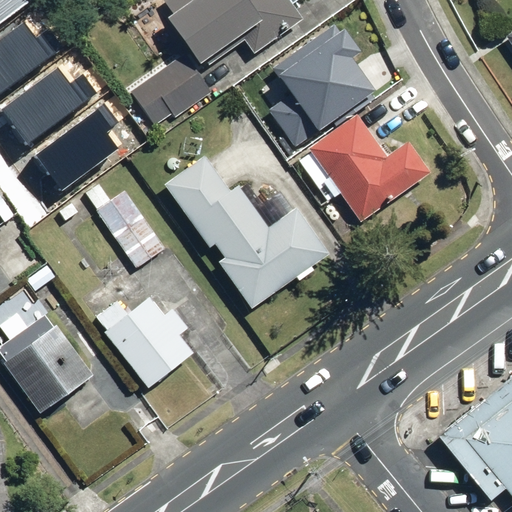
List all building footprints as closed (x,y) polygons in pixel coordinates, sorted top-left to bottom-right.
[(28,0),(0,0),(0,24),(30,1),(28,0)] [(171,14),(165,19),(201,70),(243,40),(254,55),(302,21),(291,6),(299,0),(163,0),(162,1),(171,14)] [(25,22),(0,41),(0,95),(63,47),(49,29),(37,38),(25,22)] [(339,23),(274,67),(293,94),(270,109),(296,146),(375,92),(351,57),(359,52),(339,23)] [(183,54),(130,92),(154,127),(171,115),(174,119),(211,93),(183,54)] [(57,69),(3,111),(29,145),(95,93),(82,76),(70,85),(57,69)] [(118,121),(105,105),(37,157),(62,189),(117,146),(105,131),(118,121)] [(354,116),(307,150),(310,153),(297,162),(326,203),(339,194),(360,223),(429,174),(407,143),(384,158),(354,116)] [(202,158),(162,186),(208,249),(213,245),(223,259),(216,263),(250,310),(326,256),(293,210),(266,228),(236,186),(227,193),(202,158)] [(125,191),(96,210),(136,269),(165,250),(125,191)] [(148,298),(103,333),(147,389),(192,354),(177,335),(186,328),(171,309),(162,316),(148,298)] [(0,355),(5,362),(1,364),(38,415),(92,375),(54,325),(52,327),(43,315),(0,346),(0,355)] [(511,394),(463,432),(511,494),(511,394)]
